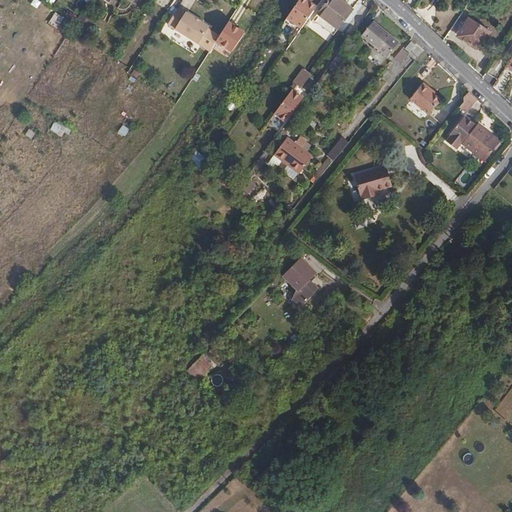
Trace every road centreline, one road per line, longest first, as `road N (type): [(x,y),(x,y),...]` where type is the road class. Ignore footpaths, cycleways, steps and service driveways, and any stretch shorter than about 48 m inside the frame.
road 1 (track): [(188,511),(380,311)]
road 2 (residential): [(387,0),(511,116)]
